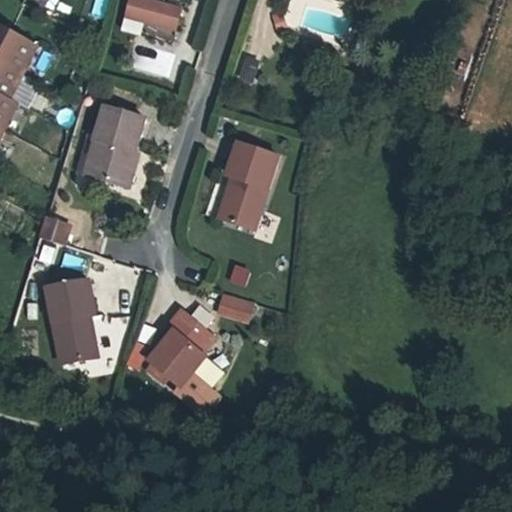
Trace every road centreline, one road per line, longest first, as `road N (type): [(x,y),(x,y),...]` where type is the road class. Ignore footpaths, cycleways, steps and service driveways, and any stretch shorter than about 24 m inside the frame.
road 1 (track): [(0,412),(153,451),(302,439),(466,456),(511,470)]
road 2 (residential): [(230,0),(145,258)]
